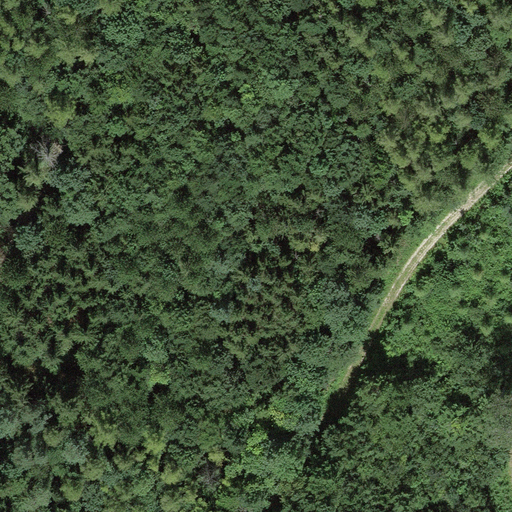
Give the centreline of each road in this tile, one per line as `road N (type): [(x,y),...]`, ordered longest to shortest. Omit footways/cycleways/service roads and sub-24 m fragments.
road 1 (track): [(251,511),(461,206),(511,153)]
road 2 (track): [(0,265),(131,0)]
